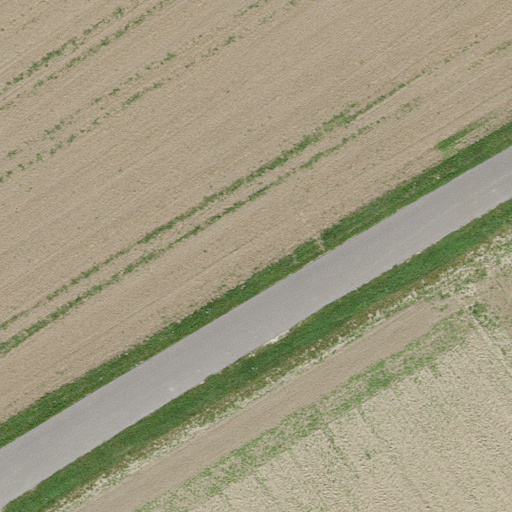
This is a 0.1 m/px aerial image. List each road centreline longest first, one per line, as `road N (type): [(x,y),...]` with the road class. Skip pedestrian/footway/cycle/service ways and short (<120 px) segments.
road 1 (unclassified): [(0,486),(291,296)]
road 2 (residential): [(291,296),(511,168)]
